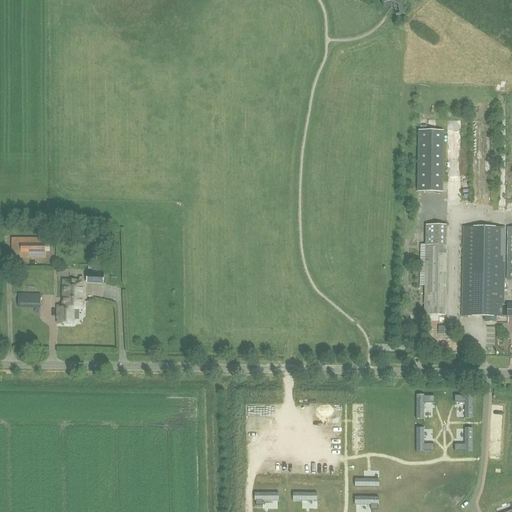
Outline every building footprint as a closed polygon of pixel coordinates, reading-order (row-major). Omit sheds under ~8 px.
[(419,130),(418,191),(443,192),(444,131),(419,130)] [(425,285),(425,315),(445,315),(445,295),(446,245),(446,225),(426,225),(426,245),(425,285)] [(511,302),(508,303),(504,303),(505,228),(464,227),(462,316),(503,316),(507,316),(511,316),(511,302)] [(12,259),(45,259),(45,238),(12,238),(12,259)] [(104,271),(87,270),(87,285),(104,286),(104,271)] [(83,309),(84,281),(64,281),(63,306),(59,306),(59,324),(74,324),(74,309),(83,309)] [(41,294),(19,294),(19,309),(41,309),(41,294)] [(417,394),(417,418),(435,418),(435,394),(417,394)] [(454,394),(454,418),(473,418),(473,394),(454,394)] [(417,428),(417,452),(435,452),(435,428),(417,428)] [(454,428),(454,452),(473,452),(473,428),(454,428)] [(355,469),(355,487),(379,487),(379,469),(355,469)] [(254,493),(254,511),(278,511),(278,493),(254,493)] [(293,493),(293,511),(317,511),(317,493),(293,493)] [(355,497),(354,511),(378,511),(379,497),(355,497)]
